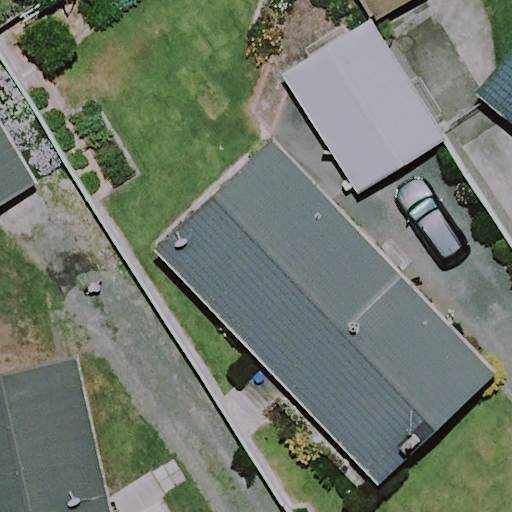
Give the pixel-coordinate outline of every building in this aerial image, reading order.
[(406,0),(347,0),(364,26),(406,0)] [(272,86),(355,204),(440,145),(357,27),(272,86)] [(511,33),(460,93),(507,134),(464,184),(511,225),(511,33)] [(342,511),(488,374),(269,145),(150,258),(279,395),(253,419),(341,511),(342,511)] [(0,368),(0,511),(108,511),(71,352),(0,368)]
